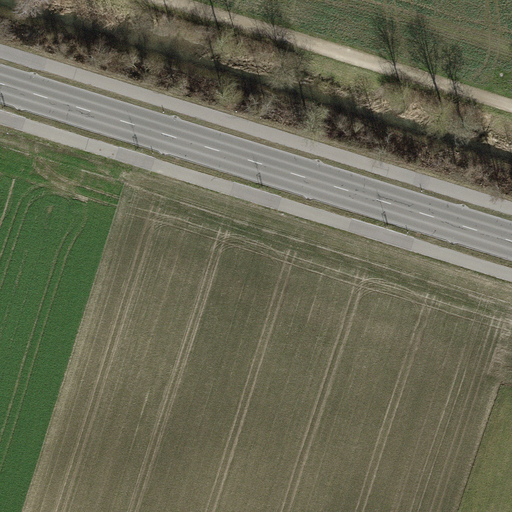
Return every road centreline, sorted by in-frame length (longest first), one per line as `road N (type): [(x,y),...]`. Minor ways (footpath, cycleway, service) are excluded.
road 1 (tertiary): [(0,83),(511,240)]
road 2 (track): [(167,0),(511,105)]
